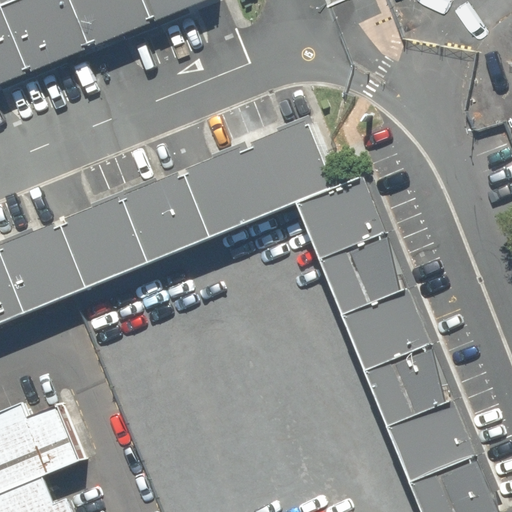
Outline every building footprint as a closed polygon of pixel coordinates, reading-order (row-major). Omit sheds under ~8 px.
[(0,0),(0,11),(10,8),(6,0),(0,0)] [(85,53),(99,48),(79,0),(28,0),(10,8),(37,73),(85,53)] [(113,42),(161,23),(151,0),(79,0),(99,48),(113,42)] [(211,3),(216,0),(151,0),(161,23),(211,3)] [(0,87),(37,73),(10,8),(0,11),(0,87)] [(195,171),(222,239),(346,189),(319,121),(303,128),(208,166),(195,171)] [(132,196),(160,264),(222,239),(195,171),(174,180),(132,196)] [(397,230),(377,180),(310,207),(330,257),(397,230)] [(70,221),(98,288),(160,264),(132,196),(85,215),(70,221)] [(8,246),(35,313),(98,288),(70,221),(54,228),(8,246)] [(420,287),(397,230),(330,257),(353,314),(420,287)] [(0,327),(35,313),(8,246),(0,249),(0,327)] [(441,339),(420,287),(353,314),(374,366),(441,339)] [(464,395),(441,339),(374,366),(397,422),(464,395)] [(0,413),(0,511),(77,511),(62,472),(92,460),(64,388),(0,413)] [(487,453),(464,395),(397,422),(420,479),(487,453)] [(504,511),(510,510),(487,453),(420,479),(433,511),(504,511)]
